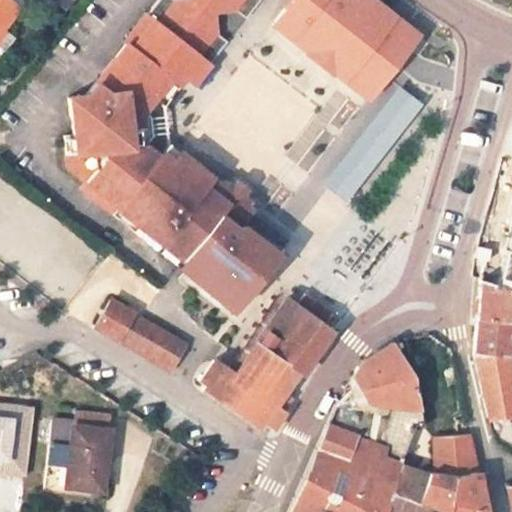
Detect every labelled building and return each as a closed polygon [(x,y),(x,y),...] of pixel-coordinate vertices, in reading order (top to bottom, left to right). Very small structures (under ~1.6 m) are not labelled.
[(18,9),(6,0),(0,0),(0,55),(14,39),(2,30),(18,9)] [(158,0),(124,43),(125,45),(85,95),(67,97),(69,117),(140,109),(146,108),(154,99),(162,105),(172,94),(184,79),(192,85),(208,64),(224,44),(214,36),(173,1),(172,0),(158,0)] [(180,0),(173,1),(214,36),(213,16),(237,12),(221,0),(180,0)] [(221,0),(237,12),(245,19),(253,9),(259,0),(221,0)] [(415,33),(372,0),(289,0),(272,23),(307,50),(305,52),(315,60),(329,71),(331,69),(366,96),(372,89),(391,64),(405,46),(415,33)] [(397,91),(327,187),(343,199),(413,102),(397,91)] [(140,109),(69,117),(71,135),(142,127),(140,109)] [(281,249),(245,219),(160,152),(149,143),(142,144),(138,141),(143,135),(142,127),(71,135),(63,136),(66,167),(84,182),(79,188),(112,216),(116,210),(137,226),(132,232),(154,250),(159,244),(180,261),(176,266),(187,276),(230,311),(281,249)] [(177,150),(167,143),(160,152),(245,219),(281,249),(288,240),(282,235),(252,211),(245,205),(247,202),(245,190),(235,182),(223,183),(221,181),(218,184),(210,177),(177,150)] [(0,260),(71,302),(104,245),(0,183),(0,260)] [(116,210),(112,216),(132,232),(137,226),(116,210)] [(159,244),(154,250),(176,266),(180,261),(159,244)] [(511,289),(479,278),(478,296),(476,316),(509,320),(507,338),(511,338),(511,289)] [(168,372),(184,344),(167,334),(164,338),(129,318),(132,312),(109,299),(99,321),(97,320),(93,329),(168,372)] [(270,429),(283,410),(275,404),(296,373),(299,375),(328,333),(330,331),(327,329),(315,321),(286,300),(284,299),(267,323),(254,341),(233,372),(220,363),(201,391),(254,426),(257,428),(261,422),(270,429)] [(132,312),(129,318),(164,338),(167,334),(132,312)] [(509,320),(476,316),(475,326),(473,352),(506,354),(507,338),(509,320)] [(267,323),(262,320),(250,338),(254,341),(267,323)] [(364,433),(327,419),(285,511),(316,511),(318,509),(324,511),(384,511),(385,509),(400,464),(415,424),(423,426),(412,373),(391,342),(361,359),(350,379),(365,402),(384,406),(381,417),(391,420),(386,437),(384,447),(374,443),(362,440),(364,433)] [(506,354),(473,352),(479,380),(487,417),(511,413),(511,398),(511,393),(506,354)] [(349,388),(334,403),(327,419),(364,433),(369,409),(364,407),(365,402),(350,379),(349,388)] [(0,474),(26,478),(34,408),(0,404),(0,474)] [(109,417),(73,412),(72,426),(108,430),(109,417)] [(68,444),(50,442),(45,491),(86,495),(87,489),(101,491),(108,430),(72,426),(70,426),(69,430),(68,444)] [(69,430),(52,427),(50,442),(68,444),(69,430)] [(427,473),(400,464),(385,509),(392,511),(420,511),(428,496),(433,497),(447,502),(476,511),(485,511),(480,489),(468,433),(431,435),(431,472),(427,471),(427,473)] [(386,437),(376,434),(374,443),(384,447),(386,437)] [(433,497),(428,496),(420,511),(427,511),(430,505),(433,497)] [(447,502),(433,497),(430,505),(443,511),(447,502)] [(443,511),(446,511),(445,511),(476,511),(447,502),(443,511)]
